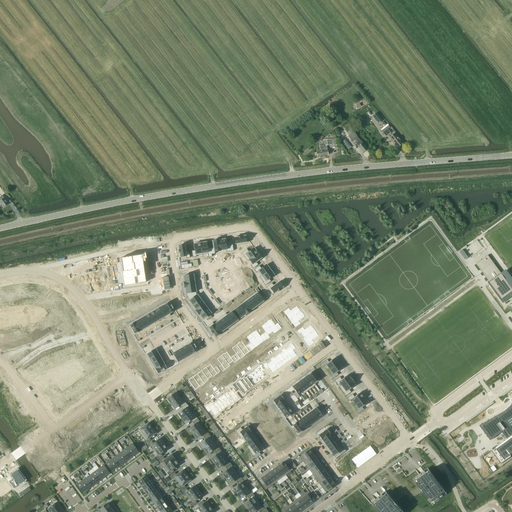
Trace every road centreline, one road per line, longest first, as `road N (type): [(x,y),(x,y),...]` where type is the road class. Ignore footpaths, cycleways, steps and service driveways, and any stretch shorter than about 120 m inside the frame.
road 1 (tertiary): [(0,228),(225,183),(511,156)]
road 2 (residential): [(297,290),(246,227),(177,238),(170,246),(179,300),(215,350)]
road 3 (tertiary): [(0,278),(29,273),(68,286),(126,371)]
road 4 (tertiary): [(230,511),(146,398)]
road 5 (residential): [(337,342),(409,440)]
